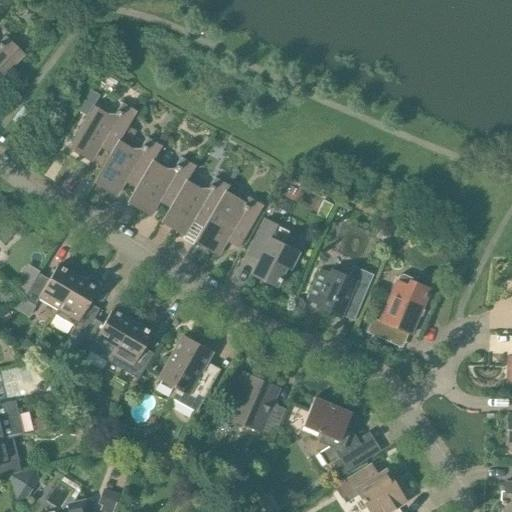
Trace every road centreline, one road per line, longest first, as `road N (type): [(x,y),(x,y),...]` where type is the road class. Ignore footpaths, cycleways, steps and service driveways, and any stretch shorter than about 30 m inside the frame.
road 1 (residential): [(406,404),(373,371),(206,299),(0,166)]
road 2 (residential): [(406,404),(469,511)]
